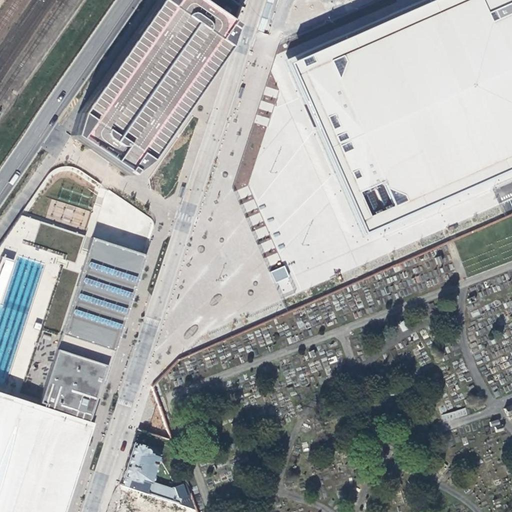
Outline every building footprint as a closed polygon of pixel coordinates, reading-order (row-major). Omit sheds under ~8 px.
[(155,0),(75,113),(68,136),(127,177),(140,168),(156,155),(221,61),(238,7),(227,0),(155,0)] [(511,170),(511,0),(433,0),(288,62),(300,86),(319,127),(328,147),(338,168),(357,208),(368,233),(511,170)] [(72,167),(49,172),(0,242),(0,511),(63,511),(86,442),(92,424),(111,362),(115,350),(146,255),(155,222),(72,167)] [(408,265),(410,294),(415,292),(420,292),(452,279),(442,254),(442,256),(433,257),(432,254),(420,255),(409,260),(409,269),(406,262),(388,270),(399,269),(408,265)] [(127,456),(118,485),(194,510),(184,483),(182,484),(180,485),(169,489),(149,482),(157,457),(147,454),(147,453),(147,451),(146,450),(145,449),(144,448),(131,443),(127,456)] [(181,472),(176,474),(180,485),(182,484),(184,483),(181,472)]
